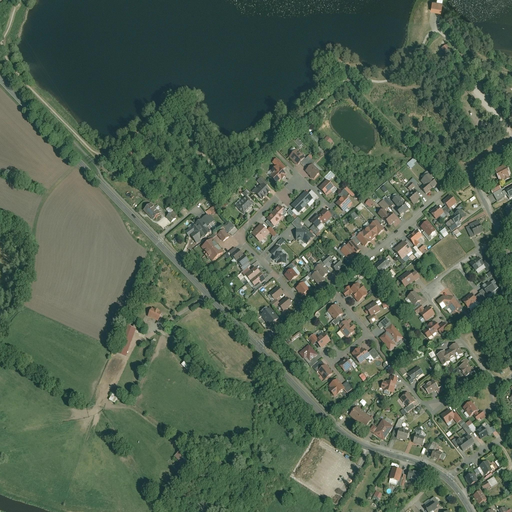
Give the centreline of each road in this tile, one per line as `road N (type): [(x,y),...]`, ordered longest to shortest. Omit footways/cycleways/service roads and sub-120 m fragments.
road 1 (tertiary): [(0,80),(255,343)]
road 2 (tertiary): [(255,343),(353,439),(446,477)]
road 3 (residential): [(328,203),(298,175),(236,235),(302,308)]
road 4 (residential): [(330,287),(467,171)]
road 5 (residential): [(338,375),(329,364),(369,334),(330,287)]
